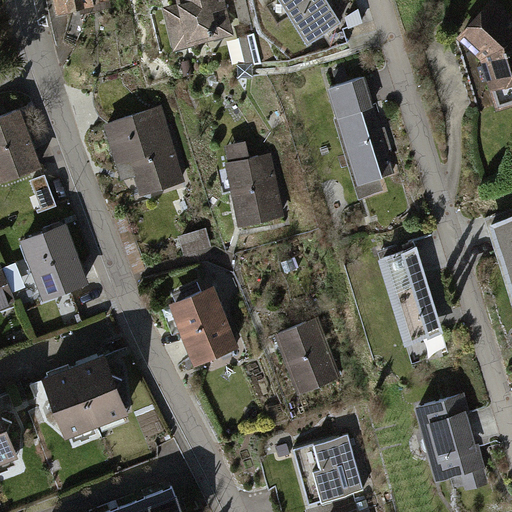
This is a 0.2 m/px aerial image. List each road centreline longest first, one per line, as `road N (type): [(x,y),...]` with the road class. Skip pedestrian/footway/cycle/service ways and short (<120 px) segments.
road 1 (residential): [(30,0),(44,63),(138,326),(232,511)]
road 2 (residential): [(511,437),(379,0)]
